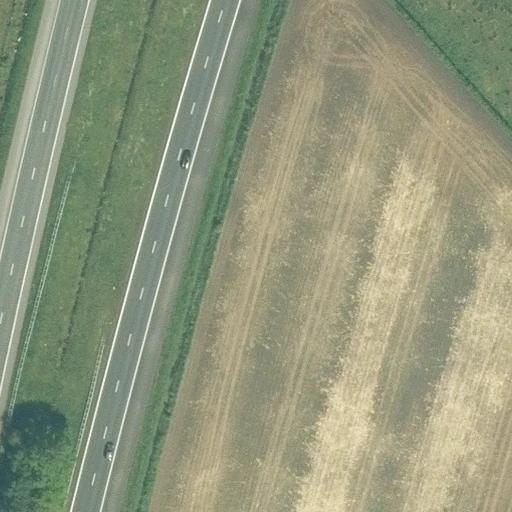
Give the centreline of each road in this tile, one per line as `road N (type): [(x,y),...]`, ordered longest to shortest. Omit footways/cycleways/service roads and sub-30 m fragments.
road 1 (motorway): [(92,511),(231,0)]
road 2 (motorway): [(72,0),(0,324)]
